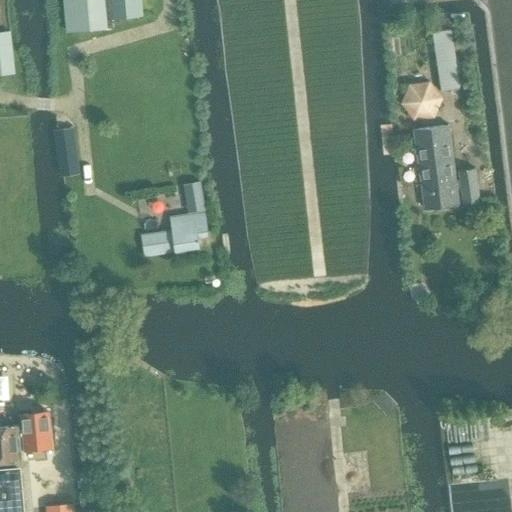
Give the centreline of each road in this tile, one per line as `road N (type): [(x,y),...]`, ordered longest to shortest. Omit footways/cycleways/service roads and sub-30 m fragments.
road 1 (track): [(314,213),(290,0)]
road 2 (track): [(175,0),(178,29),(96,39),(75,60),(80,109)]
